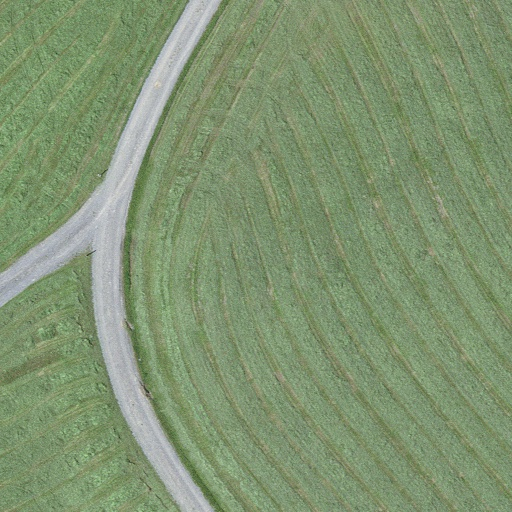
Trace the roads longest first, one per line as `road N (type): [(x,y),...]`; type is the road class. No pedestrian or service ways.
road 1 (unclassified): [(214,0),(156,102),(105,249),(126,386),(197,511)]
road 2 (track): [(105,249),(55,268),(0,306)]
